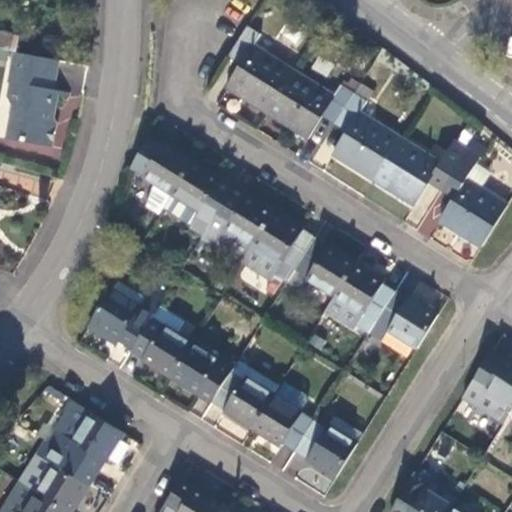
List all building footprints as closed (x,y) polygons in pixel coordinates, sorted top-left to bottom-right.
[(244,99),(266,113),(292,71),(253,46),(260,34),(246,25),(231,49),(244,57),(240,63),(226,87),(244,99)] [(0,33),(0,48),(12,51),(15,51),(18,37),(0,33)] [(227,55),(240,63),(244,57),(231,49),(227,55)] [(15,51),(12,51),(7,81),(9,82),(6,97),(12,105),(6,139),(51,147),(55,123),(47,122),(49,110),(54,110),(57,91),(52,90),(58,60),(15,51)] [(326,110),(339,118),(354,94),(340,85),(333,96),(292,71),(266,113),(285,125),(308,139),(322,117),(326,110)] [(348,165),(373,180),(400,138),(360,112),(366,102),(354,94),(339,118),(350,125),(346,132),(332,155),(348,165)] [(322,117),(334,125),(339,118),(326,110),(322,117)] [(334,125),(346,132),(350,125),(339,118),(334,125)] [(429,185),(440,192),(444,185),(467,148),(454,141),(440,163),(400,138),(373,180),(398,196),(414,206),(429,185)] [(162,147),(150,139),(130,170),(154,185),(145,207),(157,215),(169,195),(191,160),(175,150),(165,144),(162,147)] [(477,142),(471,151),(481,157),(486,148),(477,142)] [(457,233),(480,248),(507,205),(480,189),(466,180),(476,164),(481,157),(471,151),(467,148),(444,185),(457,193),(453,200),(439,222),(457,233)] [(192,226),(203,233),(231,190),(219,183),(221,180),(207,171),(191,160),(169,195),(199,213),(192,226)] [(489,173),(476,164),(466,180),(480,189),(489,173)] [(440,192),(453,200),(457,193),(444,185),(440,192)] [(225,229),(252,247),(273,212),(257,201),(246,194),(244,198),(231,190),(203,233),(216,241),(225,229)] [(275,275),(287,282),(315,238),(294,225),(273,212),(252,247),(241,264),(271,283),(275,275)] [(307,281),(334,298),(355,264),(331,248),(315,238),(287,282),(300,290),(307,281)] [(356,325),(369,334),(395,292),(382,284),(383,281),(370,273),(355,264),(334,298),(362,316),(356,325)] [(117,282),(112,290),(139,307),(145,299),(117,282)] [(112,290),(110,289),(88,323),(118,341),(124,345),(130,349),(157,307),(145,299),(139,307),(112,290)] [(407,300),(395,292),(369,334),(381,342),(387,332),(413,348),(416,350),(438,316),(423,307),(408,298),(407,300)] [(328,308),(356,325),(362,316),(334,298),(328,308)] [(153,367),(169,378),(191,344),(175,334),(183,323),(157,307),(130,349),(143,357),(141,360),(153,367)] [(114,348),(118,341),(88,323),(85,329),(114,348)] [(406,358),(413,348),(387,332),(381,342),(406,358)] [(186,389),(210,403),(229,374),(235,364),(223,355),(219,362),(191,344),(169,378),(186,389)] [(503,360),(492,352),(472,383),(490,394),(511,409),(511,408),(511,361),(505,357),(503,360)] [(241,381),(229,374),(210,403),(228,415),(251,429),(273,395),(244,377),(241,381)] [(486,400),(509,414),(511,409),(490,394),(486,400)] [(281,445),(294,453),(314,421),(273,395),(251,429),(265,438),(280,447),(281,445)] [(60,432),(51,445),(96,473),(104,461),(107,463),(114,451),(124,434),(75,402),(58,431),(60,432)] [(326,429),(314,421),(294,453),(315,466),(336,479),(362,436),(334,417),(326,429)] [(45,441),(19,483),(65,511),(70,511),(86,488),(96,473),(51,445),(45,441)] [(429,483),(415,474),(391,511),(446,511),(450,507),(455,499),(443,492),(446,489),(431,480),(429,483)] [(193,488),(180,480),(160,511),(218,511),(223,505),(203,492),(194,487),(193,488)] [(65,511),(19,483),(0,511),(65,511)]
